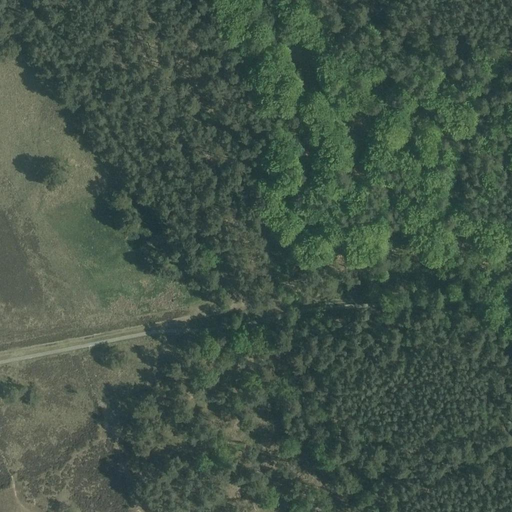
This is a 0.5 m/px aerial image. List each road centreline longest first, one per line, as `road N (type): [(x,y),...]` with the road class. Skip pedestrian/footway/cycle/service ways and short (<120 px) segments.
road 1 (track): [(391,511),(335,408),(224,279),(28,0)]
road 2 (track): [(0,355),(251,307),(511,296)]
